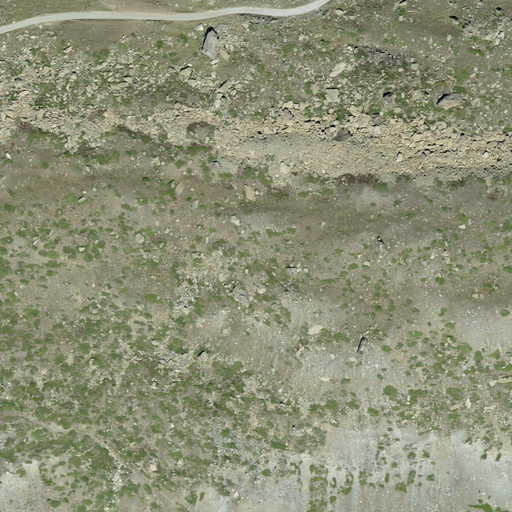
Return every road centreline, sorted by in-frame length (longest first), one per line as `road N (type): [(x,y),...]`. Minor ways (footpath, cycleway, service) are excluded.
road 1 (track): [(324,0),(268,14),(125,16)]
road 2 (track): [(125,16),(0,31)]
